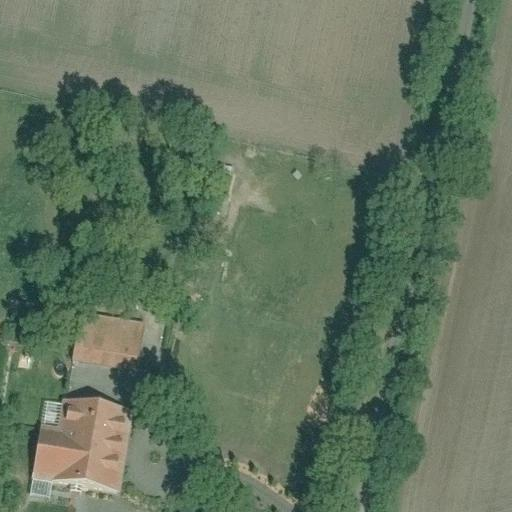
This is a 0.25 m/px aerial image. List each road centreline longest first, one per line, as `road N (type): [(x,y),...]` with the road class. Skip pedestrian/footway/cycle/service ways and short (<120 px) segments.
road 1 (unclassified): [(474,0),(360,511)]
road 2 (unknown): [(0,418),(16,333),(145,351),(128,496),(186,511)]
